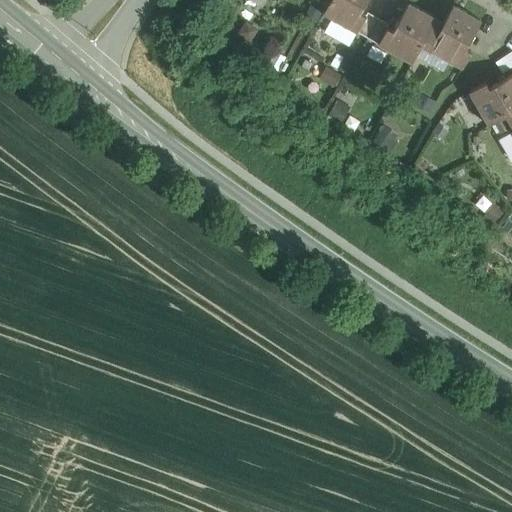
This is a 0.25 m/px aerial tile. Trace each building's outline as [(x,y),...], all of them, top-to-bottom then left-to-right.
[(329,0),(323,13),(356,32),(366,15),(360,12),(366,0),(329,0)] [(408,3),(392,30),(387,27),(377,44),(411,63),(421,45),(461,68),(471,51),(465,48),(480,20),(452,5),(443,22),(408,3)] [(378,18),(367,12),(366,15),(356,32),(367,38),(378,18)] [(378,18),(367,38),(377,44),(387,27),(389,24),(378,18)] [(511,73),(488,87),(485,82),(468,91),(488,125),(505,115),(511,126),(511,73)]
